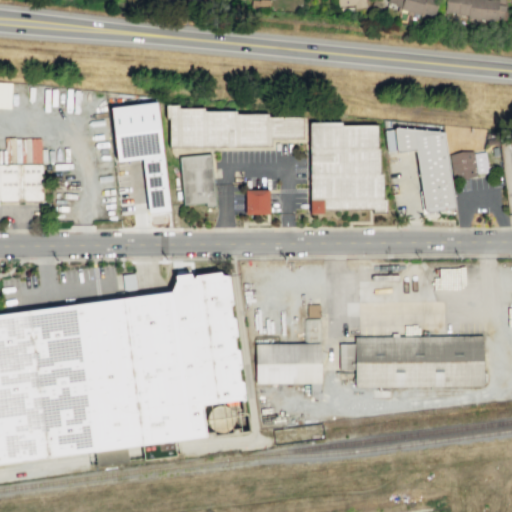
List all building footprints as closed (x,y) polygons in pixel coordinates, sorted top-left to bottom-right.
[(336,0),(337,6),(353,5),(354,8),(364,7),(363,0),(336,0)] [(385,3),(385,0),(437,0),(434,15),(385,3)] [(443,11),(444,0),(468,0),(468,14),(443,11)] [(467,19),(468,14),(468,0),(497,0),(495,22),(467,19)] [(0,107),(10,108),(10,82),(0,81),(0,107)] [(155,102),(169,209),(147,212),(139,156),(116,159),(110,108),(155,102)] [(167,147),(268,146),(268,138),(299,138),(299,141),(303,141),(303,117),(266,118),(266,114),(234,115),(234,112),(203,112),(203,109),(177,110),(177,105),(163,105),(163,118),(166,118),(167,147)] [(307,123),(339,122),(339,126),(377,125),(377,175),(383,175),(383,200),(390,200),(390,215),(371,215),(371,209),(321,209),(321,216),(306,217),(306,200),(308,200),(307,123)] [(451,210),(444,133),(392,128),(394,151),(413,149),(421,213),(451,210)] [(488,173),(484,151),(472,153),(472,151),(461,151),(449,154),(453,179),(488,173)] [(214,205),(209,154),(177,156),(182,205),(204,202),(204,206),(214,205)] [(0,206),(41,206),(41,164),(0,164),(0,206)] [(244,188),(267,188),(268,214),(244,214),(244,188)] [(439,268),(439,288),(463,288),(463,268),(439,268)] [(0,314),(169,291),(174,280),(172,275),(188,272),(190,278),(193,277),(193,275),(218,272),(219,274),(227,276),(231,303),(227,306),(229,317),(233,319),(236,334),(232,337),(233,348),(238,351),(240,367),(237,370),(238,379),(241,381),(244,399),(241,401),(242,412),(245,413),(247,430),(238,431),(238,428),(232,429),(231,432),(212,435),(209,432),(204,433),(204,436),(177,440),(172,440),(140,444),(124,446),(93,451),(43,457),(0,462),(0,314)] [(123,289),(135,288),(133,273),(121,274),(123,289)] [(319,317),(319,304),(306,304),(306,317),(319,317)] [(481,335),(481,385),(353,387),(353,371),(338,368),(337,343),(353,343),(353,337),(481,335)] [(319,383),(318,343),(254,344),(254,384),(319,383)] [(140,444),(142,459),(175,455),(172,440),(140,444)] [(93,451),(95,466),(127,462),(124,446),(93,451)]
